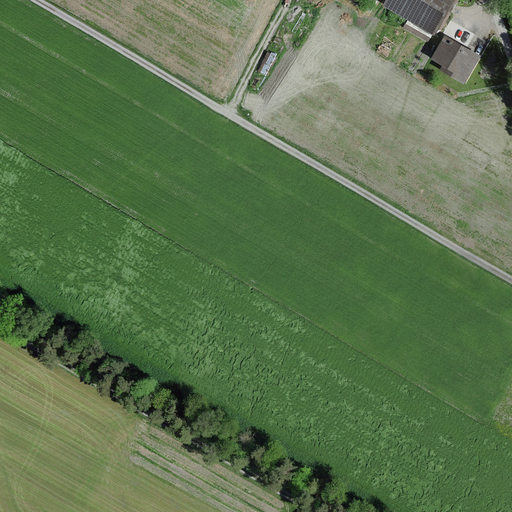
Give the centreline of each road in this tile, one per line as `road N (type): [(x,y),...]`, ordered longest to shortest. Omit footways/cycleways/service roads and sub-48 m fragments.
road 1 (unclassified): [(511,285),(30,0)]
road 2 (track): [(228,117),(288,0)]
